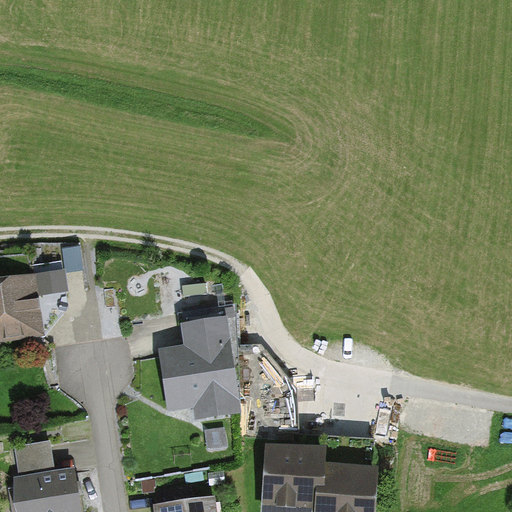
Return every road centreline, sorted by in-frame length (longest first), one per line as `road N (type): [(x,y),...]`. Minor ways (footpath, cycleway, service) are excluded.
road 1 (track): [(0,235),(90,237),(221,260),(283,328)]
road 2 (residential): [(511,404),(366,381),(313,360),(283,328)]
road 3 (residential): [(119,511),(95,347)]
